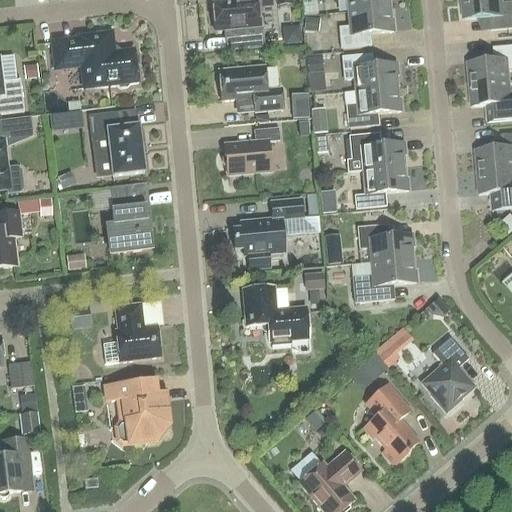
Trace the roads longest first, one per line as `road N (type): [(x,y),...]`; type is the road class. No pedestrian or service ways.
road 1 (residential): [(511,366),(458,305),(444,265),(423,0)]
road 2 (residential): [(189,274),(160,0)]
road 3 (residential): [(0,292),(189,274)]
road 4 (residential): [(206,448),(189,274)]
road 5 (residential): [(0,15),(156,0)]
road 6 (residential): [(404,511),(511,421)]
